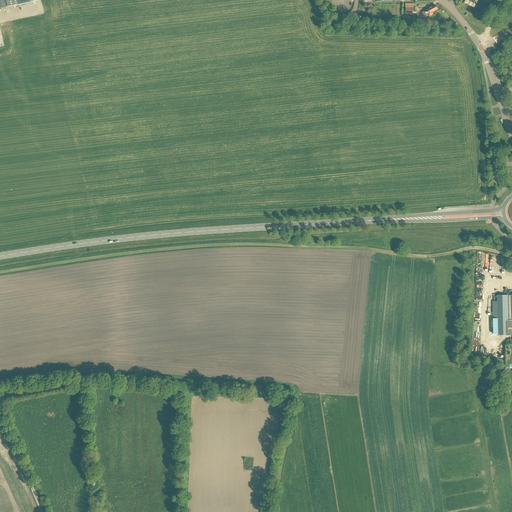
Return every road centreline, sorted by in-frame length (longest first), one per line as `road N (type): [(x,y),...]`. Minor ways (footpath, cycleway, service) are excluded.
road 1 (track): [(0,272),(212,244),(423,257),(481,248),(511,257)]
road 2 (track): [(0,389),(80,376),(288,393),(271,511)]
road 3 (primary): [(0,256),(163,234),(401,219)]
road 4 (track): [(495,511),(471,387)]
